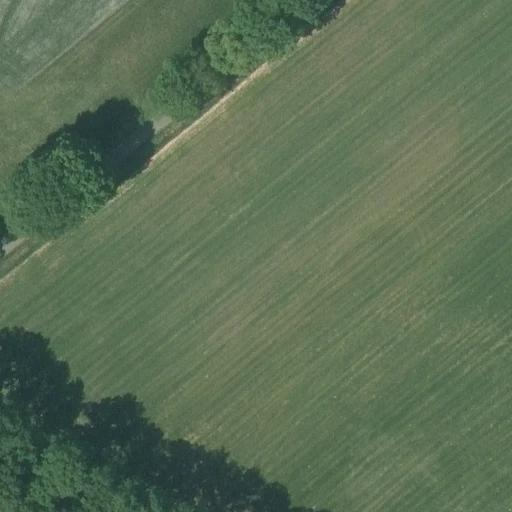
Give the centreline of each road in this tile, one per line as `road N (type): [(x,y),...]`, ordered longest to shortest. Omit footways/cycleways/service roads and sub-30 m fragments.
road 1 (unclassified): [(0,251),(312,0)]
road 2 (unclassified): [(112,511),(0,448)]
